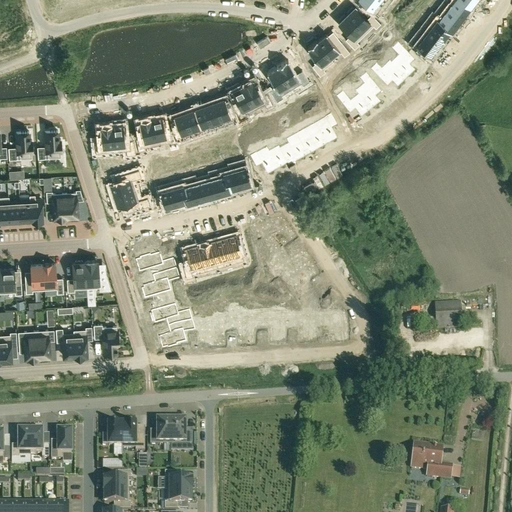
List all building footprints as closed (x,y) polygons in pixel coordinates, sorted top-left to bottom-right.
[(56,0),(59,9),(71,6),(69,0),(56,0)] [(379,0),(362,0),(376,11),(383,3),(379,0)] [(447,0),(441,9),(459,22),(465,14),(449,1),(447,0)] [(465,0),(450,0),(449,1),(465,14),(472,5),(465,0)] [(355,6),(347,14),(362,30),(370,22),(376,28),(380,23),(371,14),(367,18),(355,6)] [(441,9),(434,17),(450,30),(452,31),(459,22),(441,9)] [(362,30),(347,14),(338,23),(350,35),(345,39),(354,49),(359,44),(353,38),(362,30)] [(433,16),(426,24),(430,27),(444,38),(450,30),(434,17),(433,16)] [(430,27),(423,36),(437,47),(444,38),(430,27)] [(327,33),(317,41),(330,58),(340,50),(344,56),(350,52),(342,42),(337,46),(327,33)] [(419,33),(413,42),(431,55),(437,47),(423,36),(419,33)] [(309,48),(307,48),(317,61),(312,65),(320,76),(325,71),(321,65),(330,58),(317,41),(316,40),(308,47),(309,48)] [(397,41),(391,46),(400,55),(392,63),(406,77),(415,69),(408,62),(413,57),(397,41)] [(288,60),(278,66),(289,85),(299,78),(303,85),(309,81),(302,70),(297,73),(288,60)] [(376,62),(370,67),(386,83),(391,78),(397,85),(406,77),(392,63),(384,70),(376,62)] [(278,66),(267,73),(276,87),(271,90),(278,101),(283,98),(279,91),(289,85),(278,66)] [(367,85),(358,92),(371,108),(380,101),(374,93),(380,89),(365,71),(359,76),(367,85)] [(254,80),(243,85),(253,105),(263,99),(267,107),(273,104),(267,92),(261,95),(254,80)] [(243,85),(232,91),(240,106),(234,109),(240,120),(246,117),(242,110),(253,105),(243,85)] [(342,90),(336,95),(350,112),(355,108),(362,115),(371,108),(358,92),(350,99),(342,90)] [(225,97),(215,101),(221,120),(232,116),(225,97)] [(215,101),(204,104),(211,124),(221,120),(215,101)] [(204,104),(194,108),(201,127),(211,124),(204,104)] [(194,108),(184,112),(190,131),(201,127),(194,108)] [(184,112),(173,115),(180,135),(190,131),(184,112)] [(163,115),(151,118),(155,139),(167,136),(169,143),(176,142),(172,129),(166,131),(163,115)] [(142,136),(136,138),(138,150),(145,149),(143,142),(155,139),(151,118),(150,117),(140,119),(140,120),(139,121),(142,136)] [(328,121),(318,127),(328,144),(338,139),(328,121)] [(124,123),(111,125),(114,146),(126,145),(127,152),(134,151),(132,139),(126,139),(124,123)] [(100,139),(94,140),(95,153),(102,152),(102,147),(114,146),(111,125),(99,126),(100,139)] [(318,127),(309,132),(319,150),(328,144),(318,127)] [(61,157),(61,152),(62,152),(61,139),(58,139),(58,136),(58,134),(58,130),(45,131),(46,146),(37,146),(38,158),(61,157)] [(29,135),(29,131),(16,132),(17,147),(8,147),(9,151),(9,158),(32,157),(32,153),(33,153),(32,140),(29,140),(29,137),(29,135)] [(309,132),(299,137),(309,155),(319,150),(309,132)] [(299,137),(290,143),(300,160),(309,155),(299,137)] [(290,143),(281,148),(289,163),(290,165),(300,160),(290,143)] [(279,146),(270,151),(279,169),(289,163),(281,148),(279,146)] [(270,151),(259,157),(269,175),(279,169),(270,151)] [(244,162),(233,165),(235,170),(240,187),(250,184),(244,162)] [(120,182),(110,185),(114,196),(133,190),(130,180),(141,176),(139,169),(118,175),(120,182)] [(223,170),(213,173),(214,175),(219,194),(230,192),(229,190),(224,173),(223,170)] [(235,170),(224,173),(229,190),(240,187),(235,170)] [(214,175),(203,178),(204,180),(209,197),(219,194),(214,175)] [(192,178),(182,182),(187,201),(188,203),(198,200),(193,183),(192,178)] [(204,180),(193,183),(198,200),(209,197),(204,180)] [(182,182),(171,185),(177,204),(187,201),(182,182)] [(171,185),(161,188),(166,207),(177,204),(171,185)] [(76,192),(64,192),(66,217),(67,217),(67,216),(77,215),(77,200),(83,200),(80,189),(76,189),(76,192)] [(133,190),(114,196),(117,208),(127,205),(129,211),(151,205),(148,197),(136,201),(133,190)] [(52,191),(46,191),(47,202),(53,202),(54,216),(57,216),(57,217),(66,217),(64,192),(52,193),(52,191)] [(35,195),(30,195),(30,200),(31,219),(32,219),(33,221),(43,220),(41,199),(35,199),(35,195)] [(8,197),(0,197),(0,221),(10,221),(9,201),(8,197)] [(20,200),(9,201),(10,221),(21,220),(20,200)] [(30,200),(20,200),(21,220),(31,219),(30,200)] [(262,220),(251,227),(255,233),(261,229),(268,239),(286,227),(287,227),(281,218),(280,218),(279,217),(265,226),(262,220)] [(286,227),(268,239),(275,249),(268,253),(272,259),(283,252),(279,247),(293,238),(286,227)] [(237,235),(223,238),(229,259),(242,255),(237,235)] [(223,238),(211,242),(216,263),(229,259),(223,238)] [(211,242),(198,245),(204,266),(216,263),(211,242)] [(198,245),(184,249),(191,270),(204,266),(198,245)] [(285,255),(274,262),(278,268),(284,263),(291,273),(309,262),(302,251),(288,260),(285,255)] [(140,258),(136,259),(139,272),(151,268),(153,275),(172,269),(169,259),(158,262),(155,253),(150,255),(150,254),(140,257),(140,258)] [(73,279),(67,279),(68,292),(75,291),(74,289),(87,288),(85,261),(85,262),(83,262),(82,260),(75,261),(75,263),(72,263),(73,279)] [(96,260),(85,261),(87,288),(100,287),(98,261),(97,261),(96,260)] [(309,262),(291,273),(297,284),(293,286),(297,292),(308,285),(304,280),(315,272),(309,262)] [(31,280),(25,280),(26,293),(33,293),(33,290),(45,289),(43,263),(42,263),(42,264),(31,265),(31,280)] [(51,263),(43,263),(45,289),(56,289),(57,294),(64,293),(63,278),(56,278),(55,264),(51,264),(51,263)] [(3,268),(2,268),(3,293),(15,292),(15,295),(22,294),(21,281),(15,282),(14,268),(3,269),(3,268)] [(155,282),(143,285),(147,297),(166,291),(164,282),(175,279),(172,269),(153,275),(155,282)] [(461,327),(459,301),(435,303),(437,329),(461,327)] [(170,305),(151,310),(155,323),(166,319),(168,326),(187,320),(184,310),(173,314),(170,305)] [(329,311),(322,312),(323,324),(329,324),(330,337),(344,337),(344,332),(345,332),(344,319),(343,319),(343,315),(329,316),(329,311)] [(268,312),(261,312),(262,325),(268,325),(269,338),(284,337),(282,316),(268,317),(268,312)] [(299,312),(292,312),(293,325),(299,325),(300,339),(310,339),(310,338),(314,337),(313,316),(299,317),(299,312)] [(238,314),(231,315),(232,327),(238,327),(239,340),(253,340),(252,318),(238,319),(238,314)] [(208,318),(201,319),(202,331),(208,331),(209,346),(219,345),(219,344),(223,344),(222,322),(208,323),(208,318)] [(170,333),(158,336),(162,349),(182,343),(179,334),(190,330),(187,320),(168,326),(170,333)] [(119,342),(118,329),(117,329),(117,326),(102,327),(102,324),(93,324),(94,338),(103,338),(104,352),(118,352),(118,343),(119,342)] [(86,329),(74,330),(75,356),(84,356),(84,355),(87,355),(86,340),(93,340),(92,326),(86,326),(86,329)] [(74,330),(73,330),(74,332),(63,333),(63,328),(56,328),(56,342),(63,341),(64,356),(66,356),(66,358),(73,358),(73,355),(75,355),(75,357),(75,356),(74,330)] [(49,341),(55,340),(54,329),(36,330),(38,357),(38,356),(49,355),(49,341)] [(26,357),(29,357),(29,358),(38,357),(36,330),(18,331),(19,342),(25,342),(26,357)] [(10,332),(10,334),(0,334),(0,361),(0,362),(0,361),(12,360),(11,345),(17,345),(16,332),(10,332)] [(173,420),(171,420),(171,444),(191,444),(191,432),(185,432),(185,428),(185,420),(183,420),(183,418),(173,418),(173,420)] [(150,444),(171,444),(171,420),(157,420),(157,430),(150,430),(150,444)] [(122,445),(122,423),(108,423),(108,434),(102,434),(102,445),(108,445),(122,445)] [(136,423),(122,423),(122,445),(122,448),(135,448),(135,451),(144,451),(144,436),(136,436),(136,423)] [(51,445),(51,459),(63,459),(63,455),(71,455),(71,430),(65,430),(65,428),(57,428),(57,445),(51,445)] [(11,445),(11,458),(19,458),(19,456),(30,456),(30,430),(18,430),(18,445),(11,445)] [(30,430),(30,456),(31,456),(31,454),(42,454),(42,458),(49,458),(49,445),(42,445),(42,430),(30,430)] [(0,432),(0,458),(2,458),(2,460),(9,460),(9,447),(3,447),(3,432),(0,432)] [(410,467),(427,469),(426,476),(431,476),(450,479),(452,465),(441,463),(443,446),(413,442),(410,467)] [(122,469),(122,461),(102,461),(102,469),(122,469)] [(103,479),(103,490),(128,490),(128,478),(130,478),(130,472),(117,472),(117,478),(104,478),(104,479),(103,479)] [(165,490),(192,490),(192,479),(191,479),(191,478),(178,478),(178,472),(165,472),(165,490)] [(128,502),(128,490),(103,490),(103,491),(104,491),(104,495),(102,495),(102,501),(104,501),(104,503),(113,503),(117,503),(117,509),(130,509),(130,502),(128,502)] [(192,490),(165,490),(165,491),(167,491),(167,502),(165,502),(165,509),(178,509),(178,503),(191,503),(191,491),(192,491),(192,490)]
